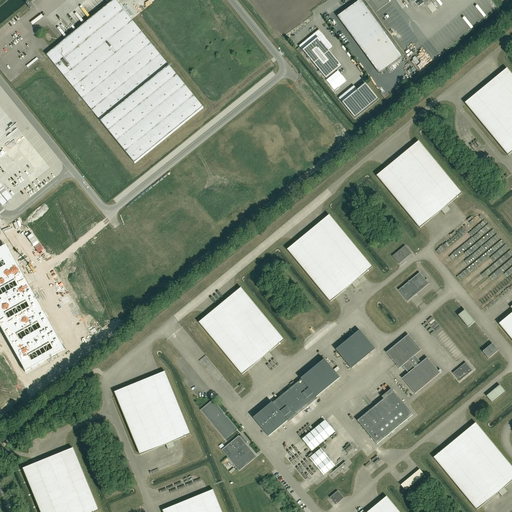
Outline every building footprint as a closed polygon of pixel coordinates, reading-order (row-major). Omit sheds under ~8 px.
[(76,31),(46,55),(135,163),(203,108),(115,0),(114,0),(99,12),(88,21),(76,31)] [(360,0),(338,17),(361,49),(379,74),(402,57),(384,33),(360,0)] [(329,51),(333,47),(319,30),(299,46),(302,51),(303,51),(326,79),(342,66),(329,51)] [(465,103),(508,155),(511,152),(511,74),(507,68),(489,83),(465,103)] [(354,86),(338,98),(342,103),(355,118),(378,99),(365,84),(358,90),(354,86)] [(462,194),(419,141),(397,159),(377,176),(420,228),(437,214),(441,211),(445,215),(450,210),(447,206),(453,201),(462,194)] [(361,277),(363,275),(372,267),(329,215),(325,219),(311,230),(296,242),(287,250),(330,302),(335,298),(352,284),(355,289),(361,284),(357,280),(361,277)] [(450,228),(452,231),(459,225),(456,223),(450,228)] [(5,245),(0,247),(0,328),(24,372),(64,350),(5,245)] [(399,263),(411,253),(405,247),(393,256),(399,263)] [(408,301),(429,284),(420,273),(398,290),(408,301)] [(241,288),(237,292),(222,303),(199,322),(242,375),(264,357),(267,361),(273,357),(269,353),(274,349),(284,340),(241,288)] [(511,339),(511,305),(511,307),(511,308),(511,313),(499,324),(511,339)] [(475,322),(465,310),(458,315),(468,327),(475,322)] [(351,368),(375,349),(360,330),(336,350),(351,368)] [(415,394),(440,373),(427,358),(421,363),(415,355),(421,350),(408,334),(386,352),(399,368),(402,366),(408,373),(402,378),(415,394)] [(489,359),(498,350),(493,343),(483,352),(489,359)] [(316,397),(340,378),(325,359),(301,379),(272,403),(272,402),(253,418),(268,437),(287,421),(288,422),(317,399),(316,397)] [(460,381),(473,371),(466,362),(453,373),(460,381)] [(177,440),(191,434),(165,371),(139,382),(115,392),(140,455),(166,444),(168,449),(175,446),(173,442),(177,440)] [(492,403),(506,392),(500,385),(486,396),(492,403)] [(393,391),(357,421),(377,444),(413,415),(393,391)] [(226,439),(237,429),(226,417),(226,418),(223,414),(223,413),(213,401),(202,410),(226,439)] [(314,426),(316,428),(327,419),(324,416),(322,417),(321,416),(315,421),(317,424),(314,426)] [(312,451),(335,432),(325,420),(302,439),(312,451)] [(477,510),(490,499),(498,492),(501,496),(507,491),(504,488),(511,480),(511,466),(476,423),(462,434),(434,457),(477,510)] [(239,470),(255,457),(245,445),(248,443),(241,435),(223,450),(239,470)] [(351,456),(358,453),(354,445),(347,448),(351,456)] [(73,448),(67,450),(55,455),(33,464),(22,469),(39,511),(95,511),(98,511),(73,448)] [(335,466),(321,449),(309,458),(323,475),(327,472),(335,466)] [(424,474),(420,469),(401,485),(405,490),(424,474)] [(300,511),(270,475),(261,483),(283,511),(300,511)] [(163,511),(222,511),(213,490),(204,494),(163,510),(163,511)] [(336,505),(344,498),(338,491),(330,497),(336,505)] [(367,511),(399,511),(387,496),(372,509),(367,511)]
